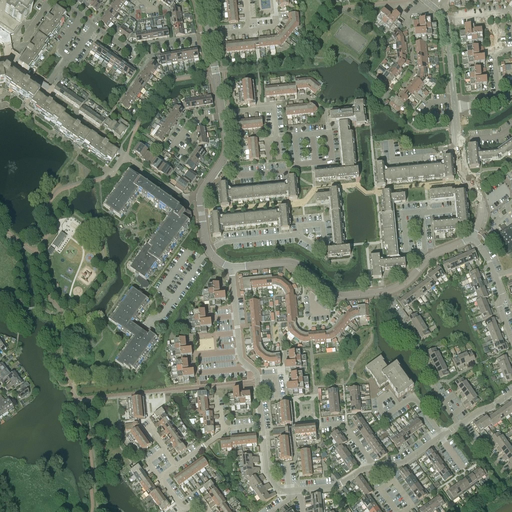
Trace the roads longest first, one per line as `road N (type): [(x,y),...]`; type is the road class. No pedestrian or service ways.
road 1 (residential): [(384,292),(339,296),(291,263),(231,268)]
road 2 (residential): [(209,35),(128,50),(95,27)]
